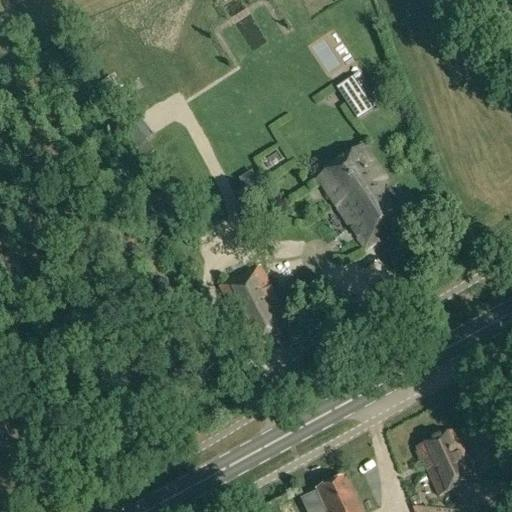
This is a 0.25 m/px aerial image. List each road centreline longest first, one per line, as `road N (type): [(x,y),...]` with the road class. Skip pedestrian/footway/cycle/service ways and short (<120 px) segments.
road 1 (secondary): [(160,511),(511,318)]
road 2 (track): [(511,458),(449,352)]
